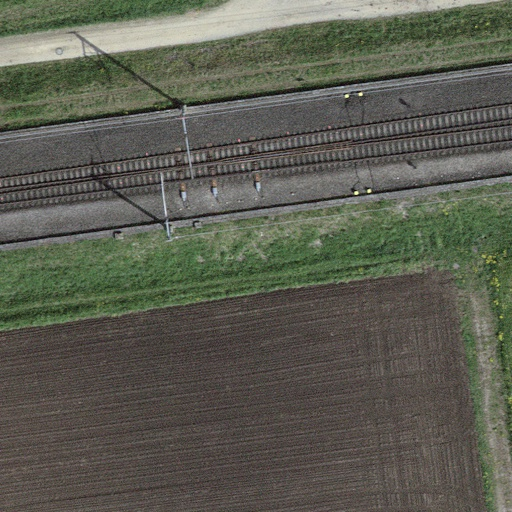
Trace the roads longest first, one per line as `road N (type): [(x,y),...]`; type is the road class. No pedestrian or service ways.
road 1 (track): [(299,12),(0,53)]
road 2 (track): [(488,312),(511,501)]
